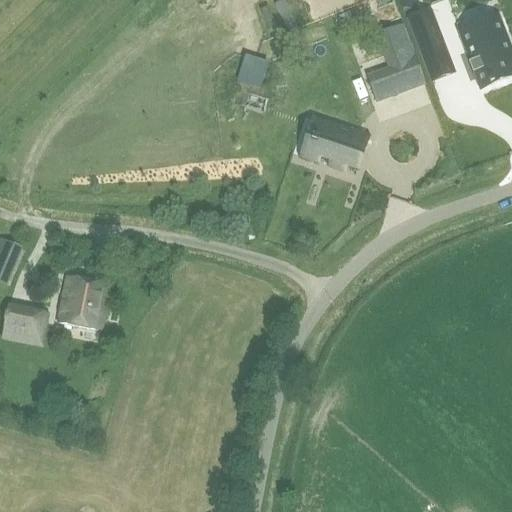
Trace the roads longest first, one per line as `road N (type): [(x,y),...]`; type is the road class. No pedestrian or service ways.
road 1 (unclassified): [(332,290),(163,234),(55,227),(0,212)]
road 2 (unclassified): [(252,511),(283,368),(332,290)]
road 3 (unclassified): [(332,290),(415,223),(511,190)]
